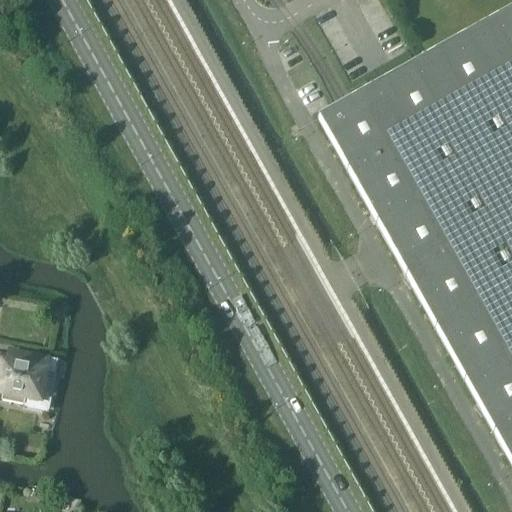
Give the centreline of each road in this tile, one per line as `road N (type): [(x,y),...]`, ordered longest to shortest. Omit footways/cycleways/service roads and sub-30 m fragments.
road 1 (tertiary): [(60,0),(343,511)]
road 2 (unclassified): [(235,0),(298,111)]
